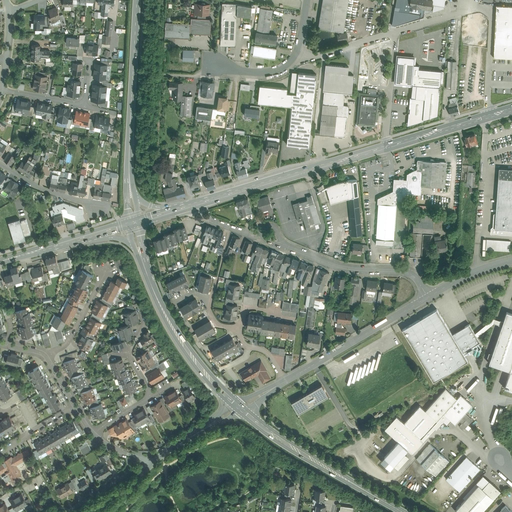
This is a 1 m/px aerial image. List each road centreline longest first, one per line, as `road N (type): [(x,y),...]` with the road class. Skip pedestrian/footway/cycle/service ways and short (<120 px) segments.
road 1 (primary): [(187,205),(386,147)]
road 2 (tertiary): [(402,511),(239,408)]
road 3 (tertiary): [(136,0),(129,187)]
road 4 (tertiary): [(239,408),(181,341),(140,253)]
road 5 (residential): [(284,381),(427,297)]
road 6 (unclassified): [(286,247),(343,267),(403,271),(427,297)]
road 7 (primary): [(386,147),(511,109)]
